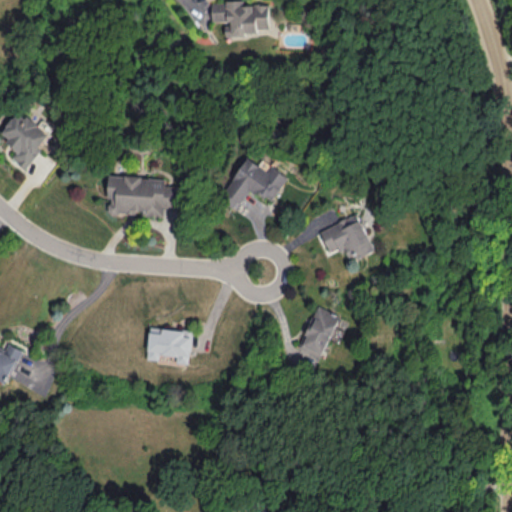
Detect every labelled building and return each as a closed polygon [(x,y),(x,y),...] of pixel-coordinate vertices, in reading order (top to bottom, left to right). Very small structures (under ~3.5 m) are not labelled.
[(269,27),(269,3),(245,3),(244,0),(212,0),(212,20),(225,20),(225,33),(258,33),(258,27),(269,27)] [(12,157),(25,167),(52,133),(21,108),(2,133),(20,147),(12,157)] [(273,200),(290,175),(275,165),(271,170),(249,156),(223,194),(238,205),(251,186),(273,200)] [(162,215),(163,204),(179,205),(180,187),(166,186),(167,177),(110,173),(107,212),(139,214),(139,213),(162,215)] [(321,229),(330,249),(342,244),(349,260),(376,248),(360,212),(321,229)] [(340,314),(318,304),(299,346),(321,356),(340,314)] [(147,357),(159,359),(159,353),(177,355),(176,362),(189,363),(192,330),(151,325),(147,357)] [(6,347),(0,344),(0,377),(8,381),(23,348),(8,341),(6,347)]
